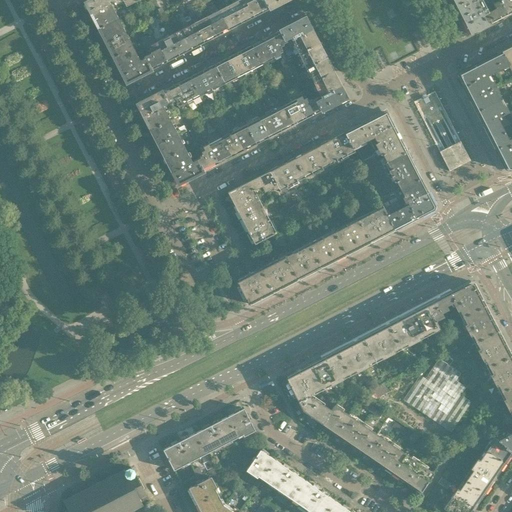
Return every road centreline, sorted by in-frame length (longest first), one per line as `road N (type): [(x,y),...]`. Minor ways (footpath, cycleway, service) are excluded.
road 1 (primary): [(453,221),(0,446)]
road 2 (residential): [(365,102),(159,210),(106,104)]
road 3 (primary): [(240,371),(490,244)]
road 4 (primary): [(25,479),(240,371)]
road 5 (residential): [(106,104),(303,0)]
road 6 (residential): [(397,511),(269,430),(240,371)]
road 7 (residential): [(385,91),(453,221)]
